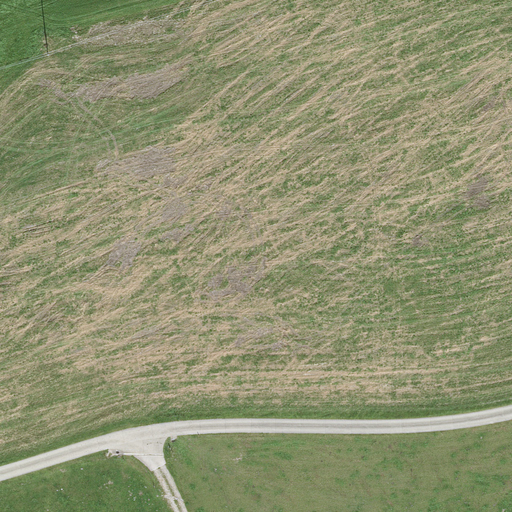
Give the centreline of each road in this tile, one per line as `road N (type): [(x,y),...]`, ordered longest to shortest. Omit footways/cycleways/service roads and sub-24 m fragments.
road 1 (track): [(511,411),(388,427),(142,433)]
road 2 (track): [(142,433),(0,473)]
